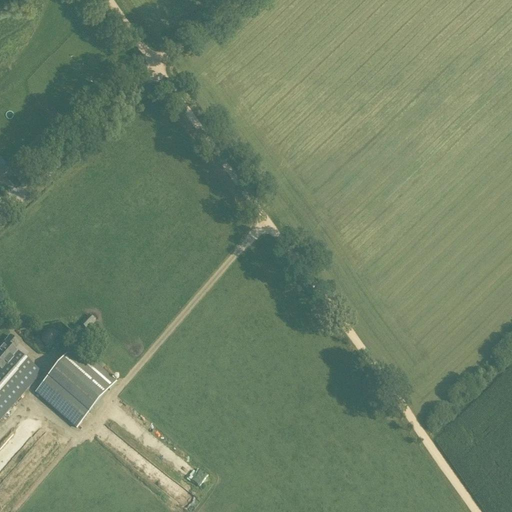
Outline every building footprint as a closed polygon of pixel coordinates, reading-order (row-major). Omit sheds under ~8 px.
[(36,148),(45,156),(56,146),(47,137),(36,148)] [(88,315),(80,323),(87,331),(96,322),(88,315)] [(43,346),(57,346),(57,331),(43,330),(43,346)] [(69,330),(59,340),(67,348),(77,338),(69,330)] [(103,355),(114,365),(132,345),(120,335),(103,355)] [(0,419),(41,373),(18,352),(20,349),(17,347),(19,345),(10,337),(5,343),(7,345),(0,352),(0,419)] [(75,348),(48,379),(36,393),(75,428),(115,383),(75,348)]
